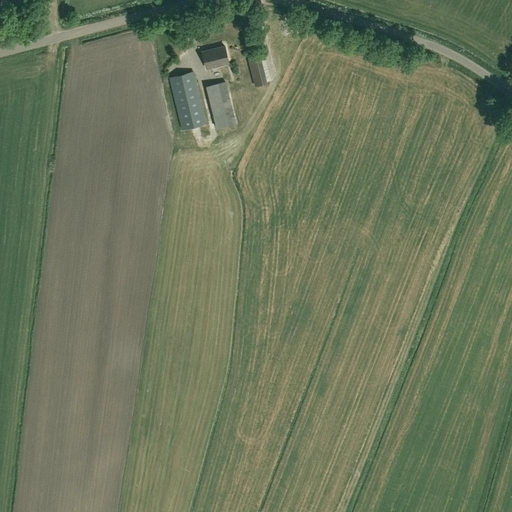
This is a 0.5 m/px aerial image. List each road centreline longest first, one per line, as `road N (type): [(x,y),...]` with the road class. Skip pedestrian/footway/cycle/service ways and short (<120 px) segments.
road 1 (unclassified): [(511,93),(422,41),(293,0)]
road 2 (unclassified): [(0,52),(202,0)]
